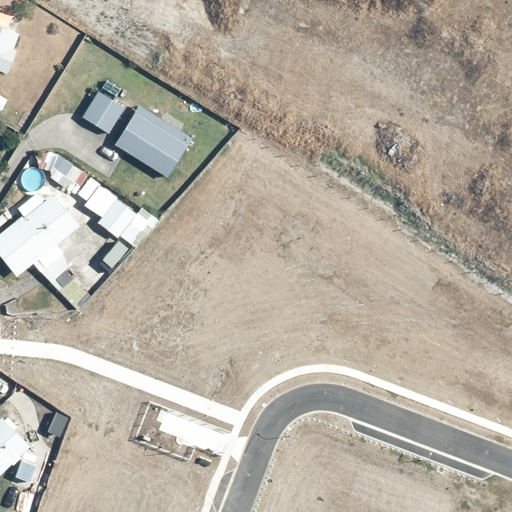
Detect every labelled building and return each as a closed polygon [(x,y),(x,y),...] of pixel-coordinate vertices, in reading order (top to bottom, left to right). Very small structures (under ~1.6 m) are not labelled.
[(19,34),(0,26),(0,73),(7,76),(17,51),(13,48),(19,34)] [(123,109),(95,92),(79,120),(106,136),(123,109)] [(187,140),(137,108),(111,146),(162,179),(187,140)] [(51,172),(56,154),(55,154),(54,153),(52,152),(51,151),(49,151),(47,150),(46,150),(44,150),(42,150),(40,150),(39,151),(37,151),(35,152),(34,153),(32,154),(31,155),(37,172),(51,172)] [(63,174),(57,169),(50,179),(67,191),(64,196),(80,207),(83,202),(94,210),(104,195),(87,183),(90,178),(70,164),(63,174)] [(79,228),(52,194),(0,235),(0,256),(17,277),(79,228)] [(142,207),(136,215),(114,198),(96,221),(100,224),(134,250),(158,219),(142,207)] [(0,474),(29,448),(2,418),(0,420),(0,474)]
